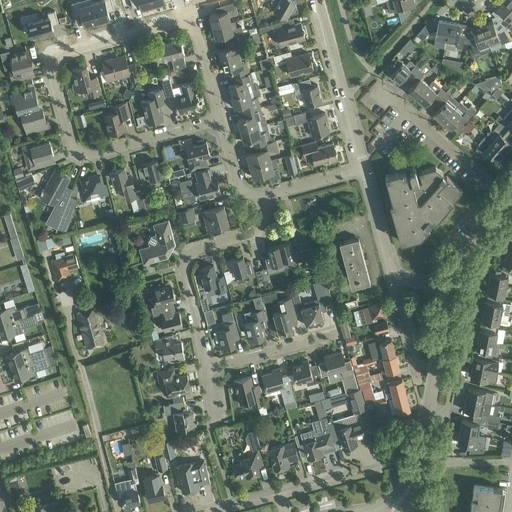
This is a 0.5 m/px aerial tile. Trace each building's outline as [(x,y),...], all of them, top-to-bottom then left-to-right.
[(91,0),(80,0),(72,3),(75,15),(81,14),(85,25),(97,22),(92,2),(91,0)] [(98,0),(92,2),(97,22),(110,18),(108,11),(114,9),(111,0),(98,0)] [(130,0),(133,8),(140,6),(141,11),(153,7),(151,0),(130,0)] [(270,0),(272,4),(277,7),(274,12),(287,19),(289,15),(298,13),(295,4),(288,0),(270,0)] [(376,0),(377,3),(387,0),(393,0),(396,10),(415,4),(413,0),(376,0)] [(510,29),(511,26),(511,7),(504,0),(496,9),(504,16),(500,20),(510,29)] [(209,15),(212,27),(231,22),(229,15),(238,13),(235,2),(230,3),(220,6),(221,12),(209,15)] [(410,8),(398,12),(401,23),(411,12),(410,8)] [(49,17),(27,23),(31,36),(53,30),(51,25),(58,23),(57,20),(55,15),(55,13),(54,10),(48,12),(48,15),(49,17)] [(281,45),(295,41),(305,38),(300,22),(291,25),(289,19),(271,24),(274,35),(278,34),(281,45)] [(444,48),(445,48),(450,22),(438,20),(435,37),(446,39),(444,48)] [(229,41),(239,38),(244,37),(241,25),(232,28),(231,22),(212,27),(216,38),(228,35),(229,41)] [(461,24),(450,22),(445,48),(455,50),(456,47),(462,49),(464,36),(458,35),(461,24)] [(493,22),(482,25),(492,50),(502,46),(501,44),(511,40),(503,29),(497,32),(493,22)] [(481,54),(492,50),(482,25),(481,26),(480,23),(474,26),(475,28),(472,29),(476,40),(470,42),(474,54),(480,51),(481,54)] [(426,26),(417,35),(422,39),(430,30),(426,26)] [(10,37),(4,38),(7,47),(12,45),(10,37)] [(219,50),(222,61),(240,56),(238,50),(242,49),(239,38),(229,41),(227,41),(228,48),(219,50)] [(174,69),(176,69),(186,66),(183,55),(184,54),(180,40),(157,46),(161,60),(171,58),(174,69)] [(408,47),(416,52),(420,45),(412,41),(408,47)] [(301,42),(289,45),(290,51),(303,48),(301,42)] [(141,49),(132,51),(134,59),(143,57),(141,49)] [(26,51),(10,56),(9,51),(0,53),(4,70),(6,70),(8,76),(11,75),(12,81),(33,75),(26,51)] [(291,75),(303,72),(313,69),(309,53),(292,57),(290,51),(273,56),(276,65),(287,62),(291,75)] [(139,79),(137,73),(135,63),(127,65),(125,55),(102,61),(105,70),(108,80),(129,75),(131,81),(139,79)] [(242,62),(240,56),(222,61),(225,72),(235,70),(236,76),(249,73),(245,61),(242,62)] [(406,74),(411,78),(419,69),(415,65),(414,65),(411,62),(408,63),(406,65),(397,57),(389,67),(394,71),(390,75),(399,82),(406,74)] [(458,61),(456,71),(462,75),(465,62),(458,61)] [(420,69),(419,69),(411,78),(415,82),(408,90),(417,98),(428,85),(420,77),(424,73),(425,74),(431,68),(425,63),(420,69)] [(88,96),(101,92),(96,76),(90,77),(86,65),(71,69),(75,83),(72,84),(74,91),(86,88),(88,96)] [(228,84),(231,96),(252,90),(250,83),(253,82),(250,72),(249,73),(236,76),(232,77),(234,83),(228,84)] [(274,83),(271,75),(265,77),(268,85),(274,83)] [(498,75),(475,84),(486,90),(490,89),(491,92),(501,83),(498,75)] [(166,96),(174,94),(169,78),(162,81),(166,96)] [(300,81),(293,82),(296,93),(302,91),(306,104),(314,102),(321,100),(317,84),(315,85),(311,86),(311,84),(309,78),(300,81)] [(428,85),(417,98),(425,105),(432,98),(436,102),(445,92),(432,80),(428,85)] [(446,81),(441,86),(446,90),(450,85),(446,81)] [(199,107),(194,90),(192,83),(182,85),(184,93),(173,96),(176,105),(178,115),(185,113),(184,111),(199,107)] [(475,84),(471,90),(476,93),(480,87),(475,84)] [(12,104),(15,113),(41,106),(38,107),(33,86),(14,91),(17,103),(12,104)] [(165,101),(163,92),(162,88),(148,92),(150,98),(142,100),(148,123),(163,119),(159,103),(165,101)] [(246,111),(260,107),(257,96),(254,97),(252,90),(231,96),(234,108),(240,106),(242,112),(246,111)] [(434,113),(443,121),(458,103),(450,96),(445,92),(436,102),(441,106),(434,113)] [(106,99),(100,101),(101,107),(108,106),(106,99)] [(123,117),(130,115),(126,101),(112,105),(114,112),(104,115),(109,134),(126,129),(123,117)] [(279,102),(267,105),(268,111),(280,108),(279,102)] [(458,103),(443,121),(451,128),(452,127),(458,120),(463,124),(469,116),(471,114),(475,110),(470,105),(467,109),(459,102),(458,103)] [(47,127),(41,106),(15,113),(15,114),(23,112),(28,132),(47,127)] [(246,111),(248,116),(238,119),(241,131),(259,126),(257,119),(263,118),(260,107),(246,111)] [(309,110),(302,112),(293,114),(295,124),(308,120),(312,136),(319,134),(329,132),(327,124),(328,124),(325,112),(311,116),(309,110)] [(77,113),(80,127),(85,125),(82,112),(77,113)] [(473,115),(469,120),(473,124),(477,119),(473,115)] [(499,115),(495,120),(509,132),(511,128),(511,118),(508,123),(499,115)] [(509,132),(495,120),(494,120),(498,124),(492,132),(487,132),(487,137),(505,153),(511,144),(511,143),(504,137),(509,132)] [(469,121),(463,128),(469,132),(474,126),(469,121)] [(258,145),(269,141),(266,130),(260,132),(259,126),(241,131),(244,142),(254,140),(256,146),(258,145)] [(478,144),(480,145),(475,150),(486,159),(490,154),(498,161),(505,153),(487,137),(486,135),(478,144)] [(191,139),(179,142),(181,149),(181,152),(185,151),(186,157),(190,170),(198,168),(208,166),(205,156),(210,155),(206,141),(203,142),(203,140),(197,141),(198,143),(193,145),(191,139)] [(247,154),(250,165),(270,160),(269,154),(278,151),(275,140),(269,141),(258,145),(260,150),(247,154)] [(324,164),(338,160),(333,143),(317,147),(315,141),(302,145),(305,157),(313,155),(315,163),(324,161),(324,164)] [(28,169),(33,168),(54,162),(49,143),(22,150),(28,169)] [(290,173),(297,171),(292,154),(286,156),(290,173)] [(168,178),(164,163),(158,165),(157,160),(141,164),(142,168),(138,169),(141,181),(143,182),(161,177),(162,179),(168,178)] [(273,169),(270,160),(250,165),(253,177),(259,175),(261,181),(280,176),(277,168),(273,169)] [(409,171),(409,172),(406,173),(403,160),(395,162),(389,170),(390,173),(385,174),(393,200),(390,201),(401,241),(421,236),(430,226),(427,224),(432,218),(435,220),(455,197),(454,193),(460,187),(446,175),(445,176),(442,173),(443,172),(435,165),(419,170),(421,179),(419,180),(416,171),(416,170),(415,169),(414,168),(413,168),(412,168),(411,169),(410,170),(409,171)] [(21,167),(13,170),(16,179),(24,176),(21,167)] [(200,199),(211,196),(220,193),(216,177),(212,178),(210,167),(195,171),(198,182),(195,182),(200,199)] [(146,211),(145,206),(140,190),(135,192),(130,174),(126,175),(124,169),(111,172),(115,188),(124,185),(128,200),(136,198),(140,213),(146,211)] [(66,205),(72,189),(66,186),(70,179),(54,170),(40,196),(55,205),(54,207),(55,207),(48,222),(57,227),(64,212),(66,205)] [(20,190),(35,184),(32,175),(16,182),(20,190)] [(85,191),(80,192),(83,203),(86,203),(86,202),(91,201),(90,198),(89,196),(100,193),(100,196),(101,198),(110,196),(109,194),(107,184),(104,185),(102,186),(99,175),(82,180),(85,189),(85,191)] [(179,180),(172,178),(171,185),(177,186),(179,180)] [(192,179),(180,182),(184,201),(197,198),(192,179)] [(176,206),(178,211),(187,209),(185,203),(176,206)] [(66,205),(64,212),(57,228),(65,230),(73,208),(66,205)] [(208,231),(229,225),(224,206),(203,212),(208,231)] [(194,223),(193,218),(195,217),(193,207),(187,209),(178,211),(182,227),(185,227),(184,226),(194,223)] [(140,249),(144,263),(167,257),(175,244),(168,220),(154,224),(158,241),(157,244),(140,249)] [(11,237),(10,238),(13,246),(20,244),(17,236),(11,237)] [(339,243),(348,278),(351,287),(370,282),(358,237),(339,243)] [(278,244),(279,245),(283,261),(284,262),(285,268),(296,265),(295,262),(307,259),(305,254),(300,256),(298,249),(294,250),(294,247),(292,248),(290,241),(278,244)] [(108,248),(112,262),(119,260),(115,245),(108,248)] [(267,268),(255,271),(258,282),(264,280),(263,275),(286,269),(285,268),(284,262),(283,261),(279,245),(267,248),(269,255),(267,255),(264,256),(265,259),(267,266),(267,268)] [(57,281),(71,277),(69,269),(79,267),(75,253),(65,256),(64,252),(56,255),(57,258),(51,260),(57,281)] [(511,255),(508,252),(505,255),(504,254),(500,259),(511,268),(511,255)] [(235,277),(236,277),(238,284),(246,281),(245,279),(254,276),(253,271),(250,261),(245,263),(243,257),(227,261),(230,271),(234,270),(235,277)] [(29,273),(26,263),(20,265),(23,275),(29,273)] [(216,292),(225,290),(223,276),(217,277),(213,265),(200,269),(205,288),(214,286),(216,292)] [(488,272),(486,282),(507,286),(509,276),(499,274),(500,270),(491,266),(488,272)] [(312,282),(317,299),(304,303),(305,307),(301,308),(304,315),(306,325),(323,320),(321,312),(327,310),(325,304),(332,302),(326,278),(312,282)] [(144,307),(145,313),(170,307),(169,301),(175,299),(171,285),(170,283),(168,282),(165,283),(164,285),(164,286),(154,289),(156,297),(149,299),(151,308),(148,309),(147,306),(144,307)] [(507,286),(486,282),(484,292),(505,296),(507,286)] [(294,303),(300,301),(296,286),(290,288),(294,303)] [(255,297),(255,298),(254,298),(256,306),(264,304),(262,299),(261,295),(257,296),(255,297)] [(295,315),(293,305),(291,297),(277,301),(280,311),(273,313),(278,332),(284,330),(285,331),(292,329),(289,316),(295,315)] [(484,307),(483,311),(500,314),(500,313),(509,315),(511,304),(502,303),(502,304),(483,300),(482,306),(484,307)] [(0,309),(0,324),(27,316),(41,311),(38,302),(31,304),(33,313),(26,315),(24,307),(16,309),(15,305),(0,309)] [(362,307),(358,308),(362,324),(373,321),(372,318),(376,317),(385,315),(382,302),(372,305),(362,307)] [(106,342),(103,332),(96,307),(77,313),(87,348),(106,342)] [(172,312),(170,307),(145,313),(147,319),(151,318),(150,315),(153,315),(156,325),(163,323),(164,330),(182,325),(178,311),(172,312)] [(243,323),(246,332),(248,341),(264,337),(260,323),(266,322),(263,309),(253,312),(253,310),(244,313),(247,322),(243,323)] [(44,320),(41,311),(27,316),(0,324),(0,334),(1,339),(15,334),(23,331),(22,327),(44,320)] [(500,314),(483,311),(482,315),(480,314),(479,320),(498,324),(498,323),(507,325),(509,325),(510,323),(509,321),(508,320),(509,315),(500,313),(500,314)] [(239,337),(234,321),(223,325),(224,329),(216,331),(221,349),(235,345),(233,339),(239,337)] [(375,332),(379,331),(389,329),(387,321),(373,325),(375,332)] [(477,328),(475,338),(500,343),(501,338),(496,337),(497,332),(477,328)] [(175,356),(176,361),(185,359),(181,341),(171,343),(169,335),(155,340),(157,351),(163,350),(164,358),(175,356)] [(354,335),(345,338),(347,345),(356,343),(354,335)] [(498,356),(500,343),(475,338),(473,351),(498,356)] [(379,339),(370,341),(374,357),(375,357),(375,359),(383,357),(395,354),(391,339),(382,341),(380,342),(379,339)] [(11,368),(55,354),(52,345),(30,352),(29,348),(7,354),(11,368)] [(345,392),(346,392),(358,388),(354,373),(352,367),(350,358),(344,359),(341,351),(324,355),(326,361),(318,363),(321,376),(327,374),(329,382),(342,378),(345,392)] [(58,363),(55,354),(11,368),(15,381),(29,377),(37,374),(38,377),(47,374),(45,367),(58,363)] [(399,369),(395,354),(383,357),(385,365),(381,366),(383,373),(387,372),(387,373),(399,369)] [(496,372),(496,371),(498,361),(472,356),(471,362),(473,363),(472,367),(496,372)] [(321,381),(319,374),(316,364),(309,366),(308,360),(302,362),(303,364),(292,367),(296,383),(306,380),(307,385),(321,381)] [(496,372),(472,367),(470,378),(496,383),(498,372),(496,371),(496,372)] [(166,381),(169,397),(178,395),(177,393),(190,391),(187,374),(175,376),(174,368),(157,371),(159,382),(166,381)] [(286,409),(293,407),(297,406),(290,384),(288,375),(281,376),(279,368),(272,370),(273,372),(262,375),(265,384),(267,391),(280,388),(286,409)] [(368,375),(370,382),(383,378),(381,371),(368,375)] [(253,385),(252,382),(250,376),(234,381),(240,404),(250,401),(252,407),(265,403),(259,383),(253,385)] [(391,389),(394,397),(406,394),(402,379),(385,383),(387,390),(391,389)] [(330,395),(342,394),(341,387),(329,389),(330,395)] [(360,388),(358,388),(346,392),(352,413),(366,409),(360,388)] [(468,388),(466,399),(483,402),(491,404),(493,393),(468,388)] [(410,409),(406,394),(394,397),(398,413),(410,409)] [(489,414),(491,404),(483,402),(466,399),(464,410),(487,414),(486,420),(499,422),(500,416),(489,414)] [(335,445),(333,438),(321,400),(314,402),(319,419),(323,418),(326,429),(316,432),(318,438),(312,440),(310,433),(308,432),(302,433),(301,435),(304,442),(303,443),(308,459),(324,454),(322,449),(335,445)] [(185,407),(184,401),(174,402),(163,404),(165,414),(173,413),(176,431),(186,429),(186,427),(196,425),(193,411),(188,412),(188,408),(187,408),(187,407),(186,407),(185,407)] [(328,421),(333,438),(339,437),(342,449),(358,444),(356,438),(365,435),(361,422),(352,424),(351,424),(346,425),(344,417),(328,421)] [(258,449),(261,448),(252,420),(245,422),(248,431),(245,437),(247,442),(250,444),(252,450),(249,451),(250,456),(241,459),(242,463),(233,465),(236,478),(246,475),(246,477),(259,473),(257,466),(263,464),(258,449)] [(477,435),(477,434),(479,423),(462,420),(460,431),(477,435)] [(498,428),(499,422),(486,420),(485,426),(498,428)] [(82,425),(83,428),(86,436),(91,435),(87,423),(82,425)] [(460,431),(458,442),(470,445),(469,453),(483,452),(484,448),(484,446),(486,436),(477,435),(460,431)] [(161,441),(165,457),(175,455),(171,439),(161,441)] [(165,457),(161,441),(158,442),(151,444),(158,470),(168,468),(165,457)] [(298,458),(295,449),(293,442),(283,445),(283,444),(268,449),(272,460),(275,469),(289,465),(288,461),(298,458)] [(127,479),(115,482),(119,497),(123,496),(125,505),(140,502),(135,483),(139,483),(138,477),(137,477),(135,468),(133,460),(126,462),(128,469),(130,479),(127,479)] [(198,484),(208,481),(204,462),(196,464),(196,462),(175,467),(178,478),(180,478),(183,491),(199,488),(198,484)] [(165,496),(162,486),(162,484),(159,474),(145,478),(147,487),(146,488),(149,500),(165,496)] [(17,481),(9,483),(12,494),(21,491),(17,481)] [(498,511),(502,488),(474,484),(472,493),(477,494),(477,499),(472,498),(470,507),(475,508),(474,511),(471,511),(470,511),(469,511),(498,511)] [(90,511),(85,489),(66,494),(70,510),(76,509),(77,511),(90,511)] [(105,491),(86,494),(90,511),(103,511),(102,503),(108,502),(105,491)] [(60,511),(58,501),(34,507),(34,511),(60,511)]
